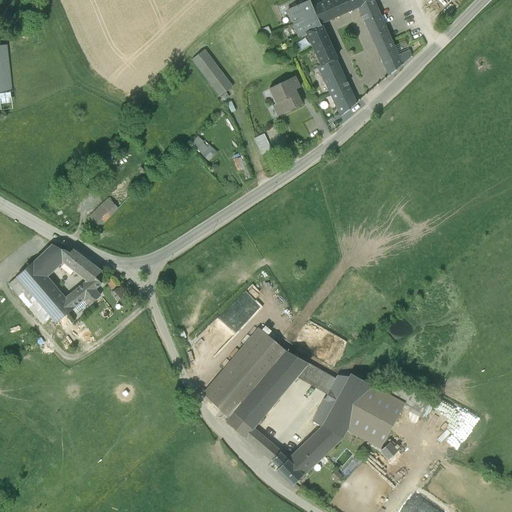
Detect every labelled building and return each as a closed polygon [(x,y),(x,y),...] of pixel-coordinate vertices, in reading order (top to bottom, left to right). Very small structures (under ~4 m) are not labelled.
[(287,23),(309,14),(306,7),(303,0),(281,10),(287,23)] [(325,0),(322,0),(306,7),(309,14),(313,23),(332,15),(325,0)] [(343,0),(325,0),(332,15),(347,8),(343,0)] [(343,0),(347,8),(352,6),(351,5),(363,0),(343,0)] [(386,47),(365,0),(363,0),(351,5),(352,6),(372,53),(386,47)] [(301,32),(314,26),(313,23),(309,14),(287,23),(293,36),(301,33),(301,32)] [(301,32),(301,33),(308,49),(322,43),(314,26),(301,32)] [(322,43),(308,49),(315,63),(315,64),(329,58),(322,43)] [(1,46),(0,45),(0,91),(8,91),(7,81),(1,46)] [(389,54),(386,47),(372,53),(382,74),(382,75),(394,65),(389,54)] [(404,56),(401,48),(389,54),(394,65),(404,56)] [(199,49),(187,58),(214,95),(227,86),(199,49)] [(324,92),(341,84),(329,58),(315,64),(315,63),(312,65),(324,92)] [(271,114),(272,115),(296,103),(289,88),(294,86),(289,75),(263,87),(270,102),(266,104),(267,104),(268,104),(272,113),(271,114)] [(334,115),(349,102),(349,101),(341,84),(324,92),(334,115)] [(258,132),(248,136),(255,153),(265,148),(258,132)] [(195,133),(188,140),(205,158),(215,149),(206,140),(204,142),(195,133)] [(237,155),(231,158),(235,168),(241,165),(237,155)] [(89,229),(114,205),(104,195),(86,213),(89,216),(82,222),(89,229)] [(59,257),(66,249),(50,241),(6,280),(38,318),(46,311),(38,302),(55,287),(43,273),(59,257)] [(69,246),(66,249),(59,257),(83,277),(94,268),(96,266),(69,246)] [(94,268),(83,277),(62,294),(60,295),(68,304),(70,303),(75,307),(84,299),(85,301),(96,291),(91,285),(97,280),(94,276),(99,272),(94,268)] [(62,294),(55,287),(38,302),(46,311),(53,318),(68,304),(60,295),(62,294)] [(330,371),(329,374),(280,346),(253,324),(198,388),(222,413),(223,414),(221,417),(259,450),(262,446),(261,446),(267,439),(246,422),(290,370),(321,388),(306,416),(316,421),(282,455),(274,447),(264,456),(265,458),(263,460),(270,467),(272,465),(286,479),(334,431),(339,424),(372,443),(395,402),(412,411),(421,395),(388,377),(381,389),(344,369),(343,372),(330,371)] [(382,436),(373,444),(381,453),(391,446),(382,436)]
